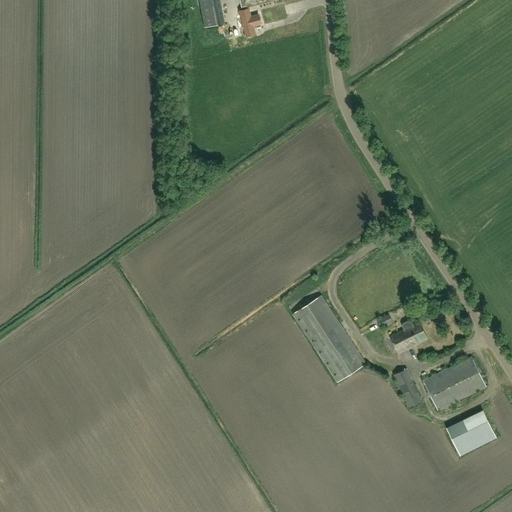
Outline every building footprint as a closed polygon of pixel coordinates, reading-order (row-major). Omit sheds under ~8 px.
[(224,23),(219,0),(198,0),(204,27),(224,23)] [(244,17),(245,22),(247,29),(254,27),(259,26),(256,14),(251,15),(244,17)] [(293,314),(337,382),(366,364),(321,296),(293,314)] [(390,311),(378,317),(382,325),(394,319),(390,311)] [(419,321),(412,325),(411,322),(408,321),(403,323),(402,326),(403,329),(390,335),(398,353),(427,338),(419,321)] [(437,410),(486,386),(472,358),(423,382),(437,410)] [(393,375),(409,408),(422,401),(407,369),(393,375)] [(459,456),(496,438),(485,414),(448,432),(459,456)]
